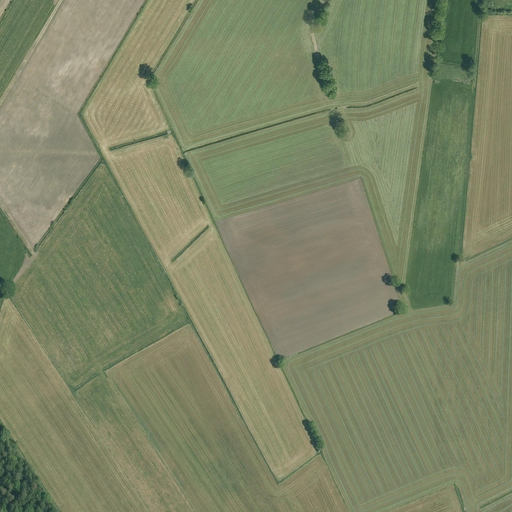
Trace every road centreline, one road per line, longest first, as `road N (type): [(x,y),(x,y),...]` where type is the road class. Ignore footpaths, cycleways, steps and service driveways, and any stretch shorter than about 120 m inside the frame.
road 1 (track): [(480,0),(456,260)]
road 2 (track): [(325,0),(313,40),(336,114)]
